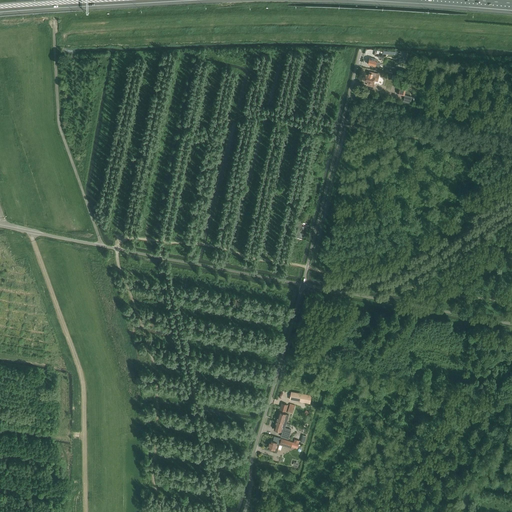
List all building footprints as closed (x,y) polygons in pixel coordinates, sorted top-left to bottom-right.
[(381,64),(376,62),(377,59),(370,58),(368,64),(375,66),(376,65),(379,66),(379,65),(381,65),(381,64)] [(379,74),(370,72),(369,75),(366,74),(366,75),(364,76),(364,79),(365,80),(368,81),(367,85),(373,87),(374,84),(373,83),(374,80),(378,81),(379,74)] [(400,86),(398,94),(406,95),(407,88),(400,86)] [(404,101),(412,103),(413,97),(406,95),(404,101)] [(328,145),(326,144),(327,139),(324,138),(324,139),(321,139),(320,142),(323,143),(322,145),(321,145),(319,151),(321,151),(320,152),(323,153),(325,148),(327,149),(328,145)] [(296,221),(295,226),(298,227),(296,237),(299,237),(299,236),(301,237),(304,227),(301,226),(302,223),(296,221)] [(312,395),(292,392),(290,400),(310,404),(312,395)] [(289,415),(279,412),(277,421),(287,424),(289,415)] [(287,424),(277,421),(274,429),(282,432),(281,437),(289,439),(291,430),(285,428),(287,424)] [(281,445),(291,448),(293,442),(275,437),(273,442),(271,441),(268,448),(277,451),(277,453),(278,453),(281,445)]
